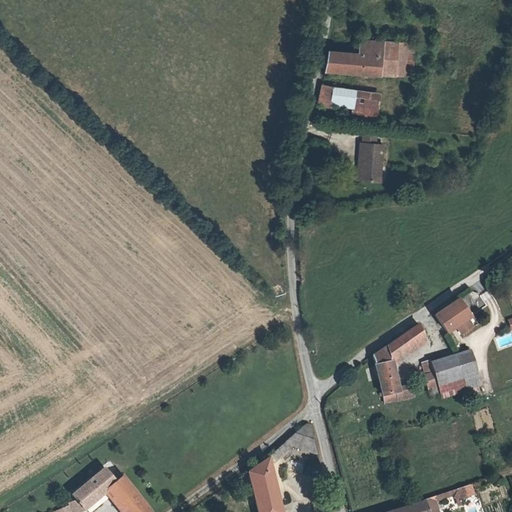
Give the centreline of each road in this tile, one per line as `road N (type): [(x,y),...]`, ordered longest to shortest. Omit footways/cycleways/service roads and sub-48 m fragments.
road 1 (unclassified): [(331,0),(291,221),(297,331),(317,402)]
road 2 (unclassified): [(317,402),(344,371),(492,265)]
road 3 (unclassified): [(172,511),(317,402)]
